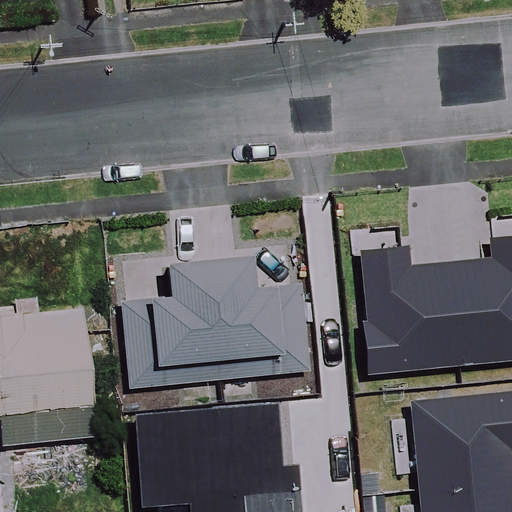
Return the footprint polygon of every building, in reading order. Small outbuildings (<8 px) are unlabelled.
[(507,376),(495,253),(385,264),(399,409),(441,404),(439,383),(507,376)] [(304,376),(297,292),(270,294),(253,295),(250,260),(172,266),(175,301),(151,303),(121,306),(127,390),(304,376)] [(0,417),(2,417),(5,445),(92,435),(86,374),(81,331),(51,334),(49,313),(0,318),(0,417)] [(282,511),(274,402),(132,413),(140,508),(187,504),(187,511),(282,511)] [(499,445),(459,445),(459,472),(499,472),(499,445)] [(0,511),(8,511),(6,474),(0,474),(0,511)]
